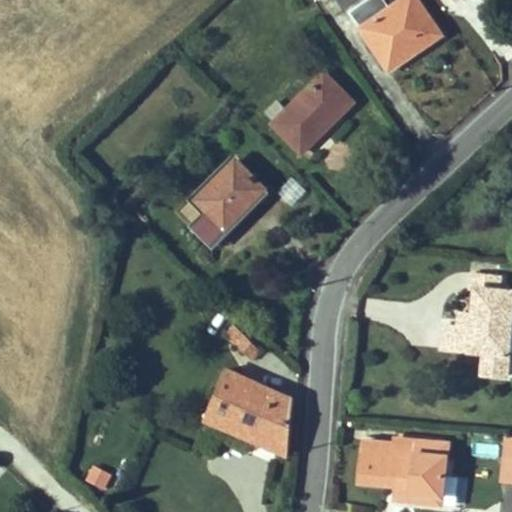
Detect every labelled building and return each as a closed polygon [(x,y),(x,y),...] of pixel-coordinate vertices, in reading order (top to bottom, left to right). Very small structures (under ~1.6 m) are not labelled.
[(367,0),(350,12),(373,46),(382,40),(397,64),(422,45),(424,46),(441,35),(416,0),(404,0),(391,9),(384,0),(367,0)] [(389,70),(397,64),(382,40),(373,46),(389,70)] [(276,121),(273,124),(302,152),(342,113),(340,112),(352,101),(324,73),(286,111),(276,121)] [(266,111),(276,121),(286,111),(276,101),(266,111)] [(265,189),(237,161),(198,200),(226,228),(265,189)] [(472,289),(477,289),(498,291),(499,275),(474,273),(472,289)] [(445,325),(442,347),(506,354),(511,294),(511,293),(498,291),(477,289),(473,329),(445,325)] [(228,335),(237,345),(246,336),(236,327),(228,335)] [(262,352),(246,336),(237,345),(253,360),(262,352)] [(294,399),(227,369),(206,421),(288,456),(294,399)] [(511,436),(508,436),(503,480),(511,480),(511,436)] [(366,439),(363,472),(412,477),(409,501),(443,505),(449,443),(397,438),(397,443),(366,439)] [(94,465),(86,482),(106,492),(114,474),(94,465)] [(397,500),(409,501),(412,477),(363,472),(362,480),(399,484),(397,500)]
